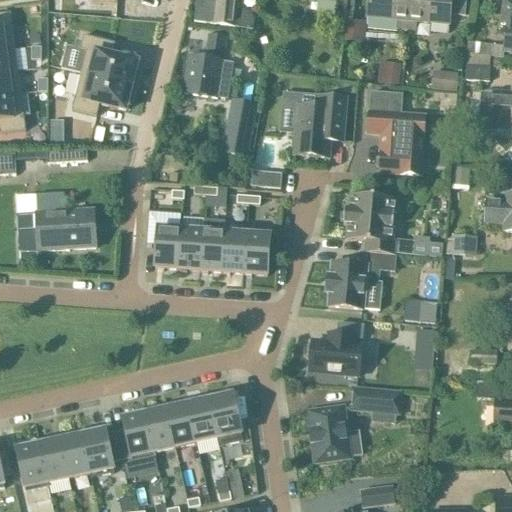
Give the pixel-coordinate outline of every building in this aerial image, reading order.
[(239,10),(240,0),(197,0),(194,23),(237,28),(254,30),(254,28),(255,26),(255,24),(255,21),(254,19),(253,16),(251,14),(250,13),(247,11),(244,10),(239,10)] [(317,0),(316,11),(335,14),(337,0),(317,0)] [(368,0),(367,20),(398,23),(397,30),(407,31),(410,0),(368,0)] [(410,0),(407,31),(416,32),(417,24),(449,27),(451,0),(410,0)] [(511,0),(504,0),(502,25),(507,25),(505,47),(504,52),(505,52),(511,52),(511,0)] [(0,52),(15,50),(11,14),(0,15),(0,52)] [(348,19),(346,40),(366,42),(368,21),(348,19)] [(208,35),(205,59),(189,57),(183,94),(218,99),(224,62),(228,38),(208,35)] [(84,37),(81,51),(87,52),(81,75),(135,89),(138,74),(136,73),(138,64),(112,57),(115,45),(84,37)] [(468,43),(467,55),(482,57),(483,45),(468,43)] [(32,48),(32,62),(42,62),(42,49),(32,48)] [(15,50),(0,52),(0,75),(18,73),(15,50)] [(482,57),(467,55),(466,81),(490,83),(491,57),(482,57)] [(379,63),(377,84),(398,87),(401,65),(379,63)] [(18,73),(0,75),(0,98),(21,96),(18,73)] [(432,73),(430,90),(456,92),(457,75),(432,73)] [(81,75),(72,112),(97,118),(100,106),(126,112),(129,102),(131,103),(135,89),(81,75)] [(38,80),(38,94),(48,94),(48,80),(38,80)] [(330,141),(334,139),(334,136),(343,137),(343,144),(344,144),(345,137),(347,115),(348,95),(324,93),(322,109),(298,108),(294,157),(329,160),(330,141)] [(511,125),(511,93),(493,93),(491,128),(511,130),(511,125)] [(372,94),(370,115),(369,115),(368,135),(383,136),(381,158),(378,161),(377,167),(380,170),(380,174),(421,177),(425,119),(401,117),(403,96),(372,94)] [(21,96),(0,98),(0,131),(1,135),(26,132),(21,96)] [(248,158),(254,123),(228,118),(222,154),(248,158)] [(64,134),(52,134),(52,146),(64,146),(64,134)] [(87,151),(47,153),(48,165),(88,163),(87,151)] [(0,177),(14,176),(13,152),(0,153),(0,177)] [(454,167),(452,189),(468,191),(470,168),(454,167)] [(261,175),(253,174),(252,188),(260,189),(261,175)] [(204,189),(193,189),(193,197),(204,197),(204,189)] [(216,190),(204,189),(204,197),(215,198),(216,190)] [(185,193),(173,193),(172,201),(184,201),(185,193)] [(95,212),(66,213),(65,195),(37,196),(38,214),(36,214),(36,216),(17,217),(19,253),(38,252),(38,253),(96,250),(95,212)] [(504,226),(503,232),(511,232),(511,195),(507,195),(506,201),(486,199),(484,225),(504,226)] [(249,198),(238,197),(237,205),(249,206),(249,198)] [(349,226),(347,239),(347,241),(368,242),(367,254),(393,257),(394,244),(392,243),(396,201),(351,197),(350,212),(345,211),(344,225),(349,226)] [(249,198),(249,206),(260,207),(261,199),(249,198)] [(155,270),(178,271),(181,227),(159,226),(158,229),(155,270)] [(181,227),(178,271),(200,273),(203,232),(183,231),(183,227),(181,227)] [(203,232),(200,273),(223,274),(226,234),(203,232)] [(226,234),(223,274),(245,276),(249,232),(246,232),(246,235),(226,234)] [(249,232),(245,276),(268,277),(271,237),(270,237),(271,233),(249,232)] [(453,235),(451,254),(475,256),(476,237),(453,235)] [(396,241),(396,256),(442,257),(442,242),(396,241)] [(328,277),(326,295),(330,295),(329,308),(363,312),(366,282),(379,283),(380,272),(395,273),(396,257),(393,257),(368,255),(367,268),(333,265),(331,277),(328,277)] [(420,302),(419,322),(435,323),(436,304),(420,302)] [(328,344),(313,343),(310,374),(359,378),(362,347),(355,346),(356,340),(363,340),(364,326),(338,324),(337,336),(329,335),(328,344)] [(415,331),(414,352),(432,353),(433,332),(415,331)] [(470,351),(469,364),(496,365),(497,352),(470,351)] [(476,400),(496,401),(494,429),(511,430),(511,401),(502,401),(503,388),(477,387),(476,400)] [(353,391),(351,411),(398,416),(399,416),(401,395),(400,395),(353,391)] [(233,396),(211,401),(221,448),(243,443),(241,435),(242,435),(233,396)] [(211,401),(189,405),(198,445),(218,441),(219,449),(221,448),(211,401)] [(189,405),(167,410),(176,450),(198,445),(189,405)] [(313,446),(315,465),(351,460),(351,458),(363,457),(359,433),(347,434),(344,409),(308,413),(311,433),(310,433),(312,446),(313,446)] [(167,410),(145,415),(154,458),(157,458),(156,454),(176,450),(167,410)] [(154,458),(145,415),(123,420),(132,460),(133,463),(154,458)] [(106,431),(83,436),(93,481),(115,476),(114,473),(106,431)] [(83,436),(61,441),(70,482),(90,478),(91,481),(93,481),(83,436)] [(61,441),(39,446),(48,489),(50,489),(49,486),(70,482),(61,441)] [(48,489),(39,446),(17,451),(25,490),(26,494),(48,489)] [(223,481),(216,483),(218,496),(230,494),(227,481),(223,481)] [(392,490),(361,494),(364,511),(394,507),(392,490)] [(241,492),(230,494),(231,502),(243,500),(241,492)] [(231,502),(230,494),(218,496),(220,504),(231,502)] [(51,511),(50,496),(31,498),(32,511),(51,511)] [(511,511),(511,499),(497,500),(497,501),(497,511),(511,511)] [(189,510),(201,508),(199,500),(187,502),(189,510)]
